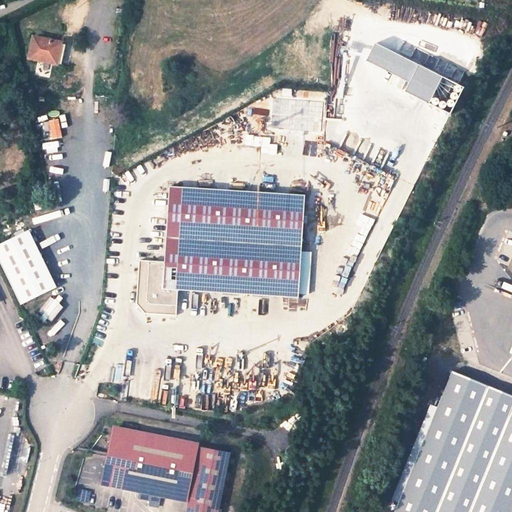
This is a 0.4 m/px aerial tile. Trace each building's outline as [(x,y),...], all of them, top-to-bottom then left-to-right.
[(28,60),(55,65),(59,43),(32,38),(28,60)] [(368,61),(410,82),(405,91),(450,113),(463,87),(377,44),(368,61)] [(304,200),(174,190),(169,264),(168,285),(176,285),(297,294),(304,200)] [(35,229),(40,244),(48,241),(43,226),(35,229)] [(27,228),(0,242),(0,264),(20,304),(56,286),(27,228)] [(462,348),(499,257),(491,254),(453,344),(456,345),(462,348)] [(457,359),(399,503),(394,511),(511,511),(511,262),(499,257),(462,348),(456,345),(451,357),(457,359)] [(168,285),(169,264),(143,261),(139,303),(148,313),(175,314),(176,285),(168,285)] [(54,295),(40,310),(52,322),(66,307),(54,295)] [(390,499),(399,503),(457,359),(451,357),(448,356),(421,424),(390,499)] [(198,447),(112,430),(101,484),(187,501),(198,447)] [(217,511),(229,453),(198,447),(187,501),(185,511),(217,511)]
